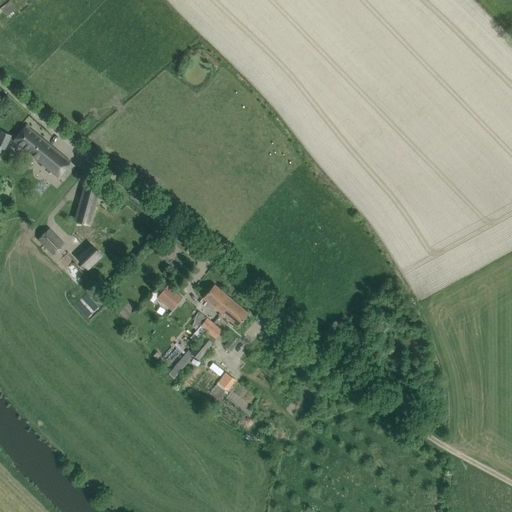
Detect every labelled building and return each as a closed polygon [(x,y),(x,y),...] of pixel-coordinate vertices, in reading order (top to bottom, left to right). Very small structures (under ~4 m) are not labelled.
[(9,0),(0,7),(6,15),(16,8),(9,0)] [(26,125),(14,140),(57,176),(70,161),(26,125)] [(1,131),(0,133),(0,148),(6,151),(12,135),(1,131)] [(88,223),(98,190),(85,187),(76,220),(88,223)] [(49,229),(39,239),(54,254),(64,244),(49,229)] [(91,245),(78,258),(88,268),(101,255),(91,245)] [(221,312),(232,299),(214,284),(203,297),(221,312)] [(167,285),(157,297),(172,310),(183,298),(167,285)] [(232,299),(221,312),(238,326),(249,313),(232,299)] [(207,318),(201,325),(208,332),(215,324),(207,318)] [(215,324),(208,332),(216,338),(222,331),(215,324)] [(225,346),(230,350),(240,339),(234,335),(225,346)] [(174,377),(194,354),(200,359),(213,343),(205,336),(191,352),(188,350),(169,373),(174,377)] [(218,381),(228,389),(235,380),(225,372),(218,381)] [(218,382),(209,393),(217,400),(226,389),(218,382)]
